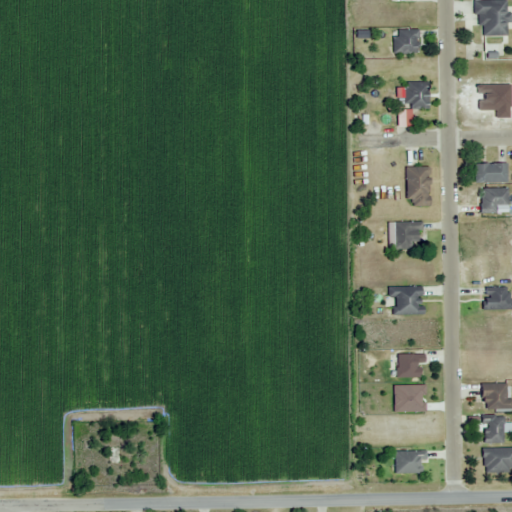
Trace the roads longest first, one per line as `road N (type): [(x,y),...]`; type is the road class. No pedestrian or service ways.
road 1 (tertiary): [(0,505),(511,498)]
road 2 (residential): [(459,499),(447,0)]
